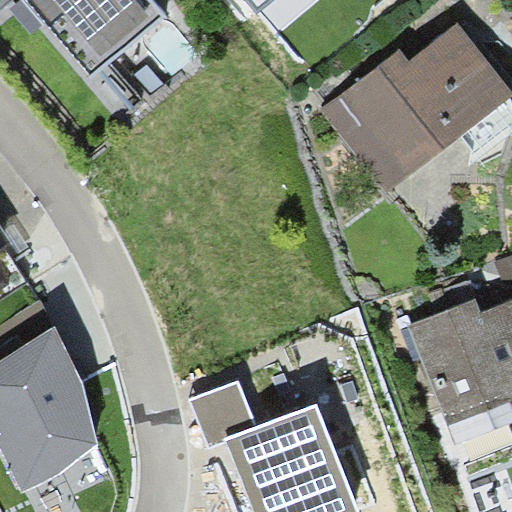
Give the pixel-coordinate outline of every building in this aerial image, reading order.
[(165,15),(152,0),(0,0),(0,9),(11,0),(27,0),(91,76),(165,15)] [(271,0),(247,0),(257,12),(271,0)] [(511,95),(511,92),(457,23),(409,60),(400,48),(322,109),(387,192),(511,95)] [(0,224),(0,249),(12,242),(0,224)] [(511,254),(495,260),(505,290),(511,287),(511,254)] [(511,299),(481,312),(475,299),(401,327),(415,360),(421,358),(448,424),(511,399),(511,299)] [(40,301),(0,325),(0,346),(6,357),(56,327),(40,301)] [(67,350),(56,327),(6,357),(0,361),(0,445),(22,492),(60,474),(97,445),(83,379),(67,350)] [(225,438),(256,426),(239,381),(191,400),(210,448),(227,442),(225,438)] [(256,426),(225,438),(227,442),(253,511),(357,511),(316,403),(256,426)]
